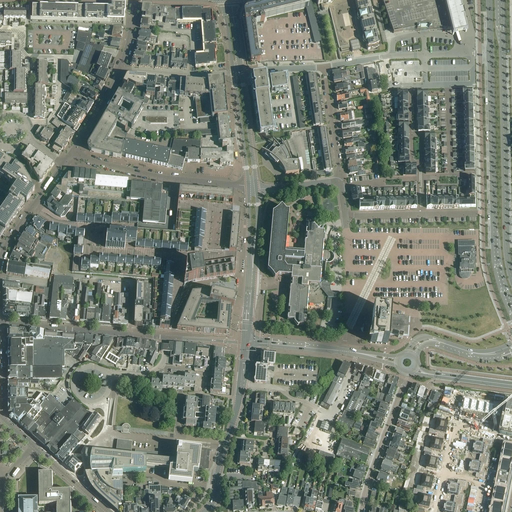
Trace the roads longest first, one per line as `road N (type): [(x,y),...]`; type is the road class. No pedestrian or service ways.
road 1 (primary): [(489,0),(495,254),(511,310)]
road 2 (primary): [(511,279),(501,0)]
road 3 (residential): [(0,322),(165,337)]
road 4 (residential): [(361,511),(407,373)]
road 5 (residential): [(226,443),(177,436),(181,383),(164,382),(166,367)]
road 6 (residential): [(344,216),(476,213)]
